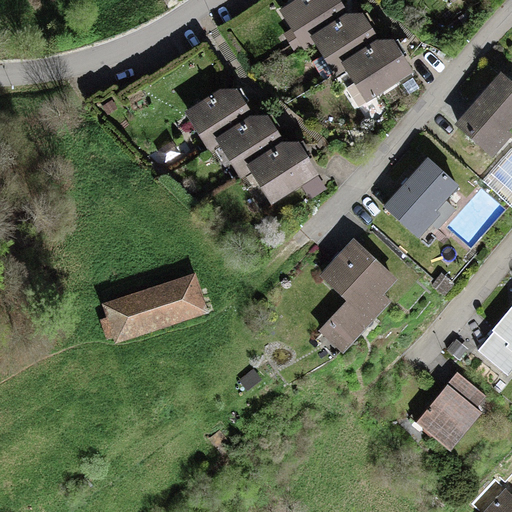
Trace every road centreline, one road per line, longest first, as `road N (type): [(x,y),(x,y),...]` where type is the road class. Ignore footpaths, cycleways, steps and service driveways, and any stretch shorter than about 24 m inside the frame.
road 1 (residential): [(511,21),(300,242)]
road 2 (residential): [(0,73),(118,50),(208,0)]
road 3 (residential): [(511,242),(407,368)]
